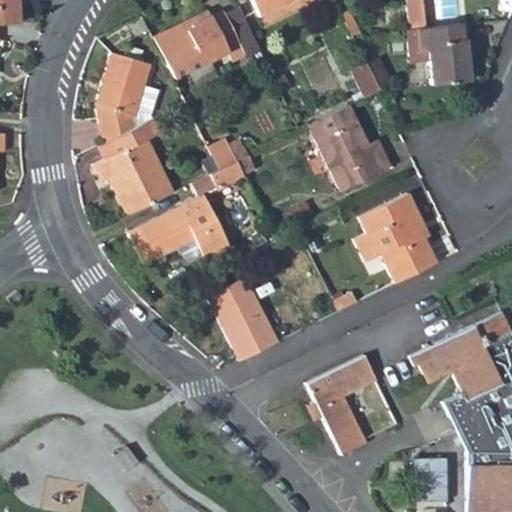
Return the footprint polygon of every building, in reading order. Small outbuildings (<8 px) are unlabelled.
[(0,0),(0,29),(15,29),(14,0),(0,0)] [(248,0),(258,20),(299,0),(248,0)] [(405,2),(408,32),(423,30),(420,0),(405,2)] [(164,31),(149,39),(170,79),(238,46),(222,15),(208,21),(206,15),(187,25),(188,27),(167,38),(164,31)] [(471,41),(469,25),(423,30),(408,32),(407,32),(409,57),(415,61),(429,59),(432,85),(469,82),(465,41),(471,41)] [(374,58),(363,37),(353,42),(364,64),(374,58)] [(92,105),(102,141),(134,126),(145,120),(144,118),(151,91),(136,88),(143,60),(107,50),(92,105)] [(350,72),(364,98),(378,91),(364,65),(350,72)] [(366,146),(347,107),(306,126),(339,194),(390,169),(382,153),(372,158),(366,146)] [(108,177),(125,215),(171,193),(144,138),(159,132),(152,117),(145,120),(134,126),(102,141),(98,143),(105,157),(94,163),(102,181),(108,177)] [(225,140),(205,149),(216,170),(234,161),(225,140)] [(377,141),(366,146),(372,158),(382,153),(377,141)] [(254,170),(247,155),(234,161),(242,176),(254,170)] [(216,189),(242,176),(234,161),(216,170),(208,174),(216,189)] [(190,183),(196,196),(201,194),(202,196),(216,189),(208,174),(190,183)] [(199,261),(202,259),(228,246),(202,196),(201,194),(196,196),(126,230),(142,263),(176,247),(178,250),(181,253),(182,257),(191,263),(195,261),(199,261)] [(379,258),(393,286),(434,265),(423,243),(417,231),(422,228),(406,197),(357,221),(365,235),(351,242),(364,265),(379,258)] [(429,240),(422,228),(417,231),(423,243),(429,240)] [(211,293),(244,359),(282,340),(250,275),(211,293)] [(354,292),(334,302),(339,312),(359,302),(354,292)] [(457,335),(410,357),(416,367),(420,365),(429,385),(453,373),(462,392),(444,401),(452,416),(458,414),(464,427),(458,429),(469,455),(469,511),(511,511),(511,335),(502,314),(457,335)] [(366,354),(309,381),(318,401),(325,417),(343,454),(367,443),(345,394),(378,379),(366,354)] [(318,420),(325,417),(318,401),(310,404),(318,420)] [(361,427),(366,438),(398,423),(393,412),(361,427)] [(452,416),(458,429),(464,427),(458,414),(452,416)] [(413,503),(445,504),(446,455),(414,455),(413,503)]
